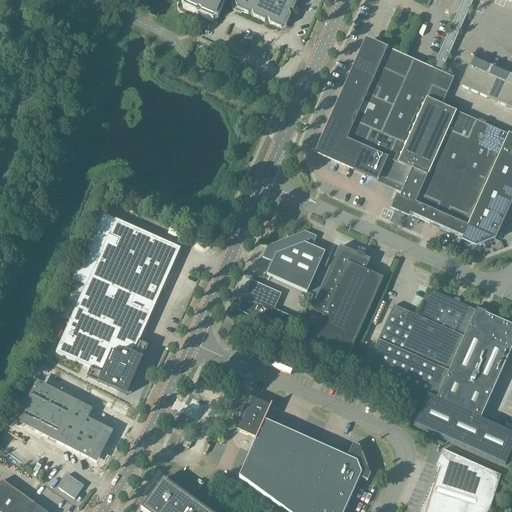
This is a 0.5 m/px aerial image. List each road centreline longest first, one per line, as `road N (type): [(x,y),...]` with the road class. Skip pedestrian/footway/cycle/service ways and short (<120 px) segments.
road 1 (unclassified): [(385,511),(405,465),(396,435),(191,343)]
road 2 (unknown): [(370,230),(378,191),(306,155),(385,0)]
road 3 (unclassified): [(509,292),(263,182)]
road 4 (unclassified): [(263,182),(344,0)]
road 5 (unclassified): [(101,511),(191,343)]
road 6 (unclassified): [(191,343),(263,182)]
